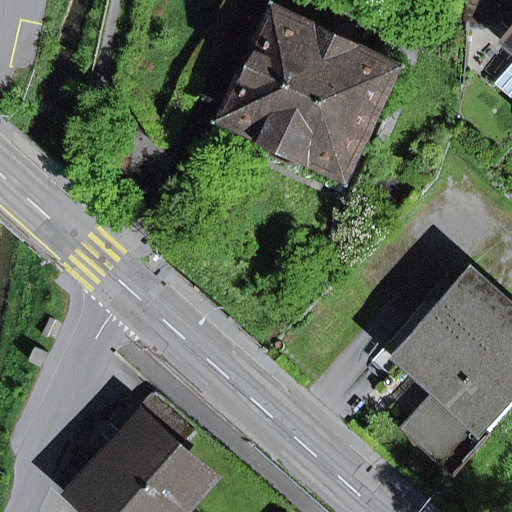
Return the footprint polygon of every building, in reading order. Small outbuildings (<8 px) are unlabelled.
[(471,0),(469,19),(484,21),(486,0),(471,0)] [(316,156),(351,172),(399,71),(364,55),(366,51),(321,29),(319,34),(284,18),(236,118),(271,134),(269,138),(276,159),(294,168),(314,160),(316,156)] [(511,88),(511,45),(511,46),(511,68),(502,80),(511,88)] [(413,184),(371,164),(357,193),(399,213),(413,184)] [(491,431),(511,407),(511,305),(477,274),(461,292),(405,355),(442,388),(457,401),(423,439),(457,469),(491,431)] [(405,355),(461,292),(448,280),(375,361),(388,373),(405,355)] [(458,476),(495,434),(491,431),(457,469),(423,439),(457,401),(442,388),(405,429),(458,476)] [(173,453),(193,431),(155,398),(134,422),(138,426),(86,485),(117,511),(181,511),(207,482),(173,453)]
